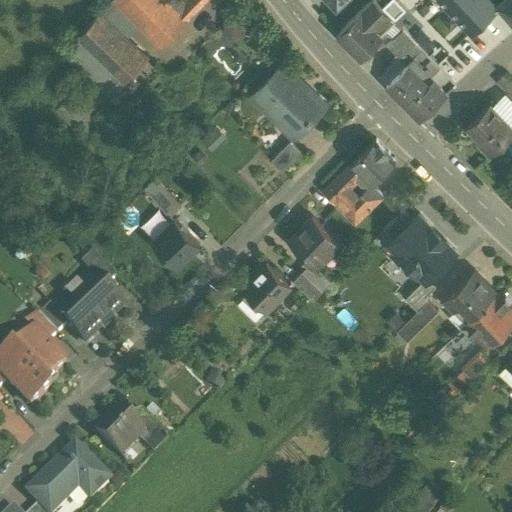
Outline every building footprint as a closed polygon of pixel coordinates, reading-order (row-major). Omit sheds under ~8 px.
[(168,0),(117,0),(160,43),(186,17),(178,9),(168,0)] [(187,0),(178,9),(186,17),(203,0),(187,0)] [(382,8),(373,0),(371,0),(358,13),(376,30),(391,17),(382,8)] [(390,0),(382,8),(391,17),(395,21),(406,10),(395,0),(390,0)] [(438,0),(464,27),(470,34),(485,21),(472,7),(479,1),(479,0),(438,0)] [(511,0),(504,0),(496,7),(511,23),(511,0)] [(147,56),(99,11),(76,36),(123,81),(147,56)] [(376,30),(358,13),(337,35),(361,59),(382,36),(376,30)] [(223,15),(222,32),(243,33),(245,16),(223,15)] [(422,62),(416,56),(413,59),(419,65),(422,62)] [(423,70),(410,82),(419,91),(420,91),(422,92),(419,96),(431,109),(446,95),(432,82),(427,86),(424,84),(439,67),(431,58),(430,58),(424,64),(427,66),(423,70)] [(413,59),(386,85),(420,120),(431,109),(419,96),(422,92),(420,91),(419,91),(410,82),(423,70),(419,65),(413,59)] [(326,103),(284,62),(251,95),(293,137),(297,132),(326,103)] [(511,100),(505,94),(492,106),(511,127),(511,100)] [(511,127),(492,106),(489,104),(466,127),(479,141),(477,143),(490,155),(511,133),(511,127)] [(376,139),(349,165),(359,175),(367,184),(395,158),(376,139)] [(290,141),(271,159),(282,171),(301,153),(290,141)] [(349,165),(323,192),(332,202),(359,175),(349,165)] [(164,189),(153,199),(169,216),(180,205),(164,189)] [(375,190),(366,195),(346,216),(354,224),(381,197),(375,190)] [(384,230),(394,240),(414,219),(405,210),(384,230)] [(438,232),(420,214),(414,219),(394,240),(389,244),(407,263),(438,232)] [(338,240),(312,215),(287,240),(310,262),(314,266),(315,265),(338,240)] [(174,219),(151,242),(176,267),(199,244),(174,219)] [(456,251),(438,232),(407,263),(426,281),(428,279),(456,251)] [(117,277),(93,253),(82,264),(91,274),(92,273),(106,287),(117,277)] [(290,285),(267,262),(242,287),(265,310),(290,285)] [(331,281),(315,265),(314,266),(310,262),(302,271),(321,290),(331,281)] [(496,291),(474,269),(448,294),(470,317),(496,291)] [(321,290),(302,271),(293,280),(312,299),(321,290)] [(106,287),(92,273),(91,274),(78,286),(86,294),(76,303),(73,300),(59,313),(58,314),(68,324),(86,343),(102,328),(104,330),(114,320),(111,317),(122,306),(123,308),(124,306),(106,287)] [(407,299),(419,310),(429,301),(426,297),(436,287),(428,279),(426,281),(407,299)] [(504,298),(497,291),(496,291),(470,317),(463,323),(470,331),(468,333),(473,338),(475,336),(487,348),(506,329),(511,323),(511,306),(509,303),(510,302),(505,297),(504,298)] [(419,310),(399,330),(408,340),(438,310),(429,301),(419,310)] [(59,313),(51,304),(39,315),(57,334),(68,324),(58,314),(59,313)] [(57,334),(39,315),(27,327),(33,334),(36,331),(47,343),(57,334)] [(47,343),(36,331),(33,334),(17,349),(47,381),(66,363),(47,343)] [(17,349),(15,347),(0,361),(0,374),(6,382),(31,407),(52,386),(17,349)] [(472,362),(463,371),(471,380),(481,371),(472,362)] [(151,402),(145,407),(166,436),(172,431),(151,402)] [(121,407),(95,431),(120,458),(144,434),(145,433),(134,421),(121,407)] [(160,432),(142,413),(134,421),(145,433),(144,434),(151,441),(160,432)] [(76,447),(29,493),(40,504),(47,511),(54,511),(71,496),(69,495),(78,487),(90,500),(109,482),(76,447)]
